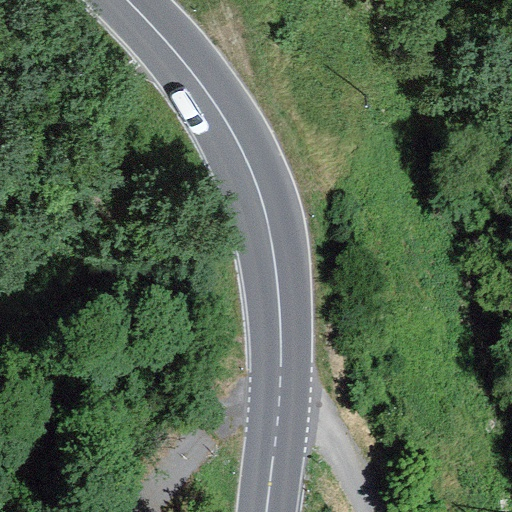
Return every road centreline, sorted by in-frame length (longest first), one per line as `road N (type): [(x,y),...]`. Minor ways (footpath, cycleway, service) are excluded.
road 1 (secondary): [(268,511),(281,378),(278,275),(264,192),(233,120),(129,0)]
road 2 (track): [(277,418),(323,460),(359,511)]
